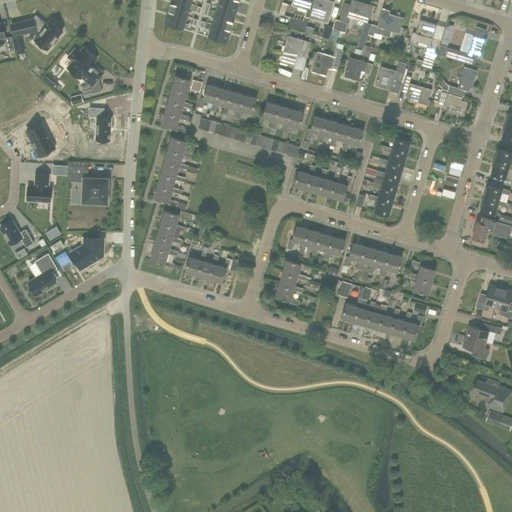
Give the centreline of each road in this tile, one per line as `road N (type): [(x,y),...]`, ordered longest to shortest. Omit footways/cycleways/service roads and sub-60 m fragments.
road 1 (residential): [(465,256),(438,349),(424,361),(244,310)]
road 2 (residential): [(403,238),(284,205),(244,310)]
road 3 (unclassified): [(154,511),(129,399),(125,279)]
road 4 (unclassified): [(125,266),(140,48)]
road 5 (residential): [(435,129),(238,71)]
road 6 (track): [(125,304),(0,372)]
road 7 (residential): [(244,310),(125,279)]
